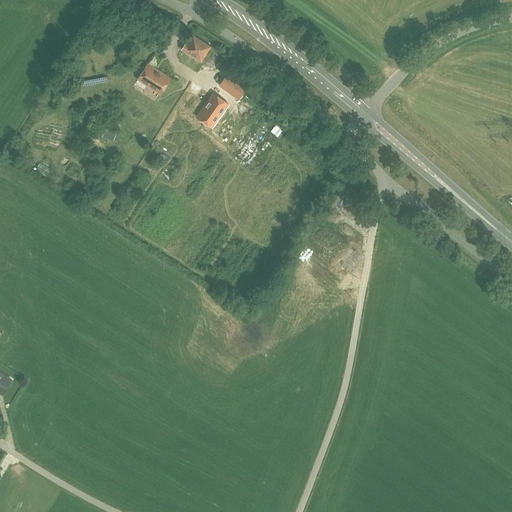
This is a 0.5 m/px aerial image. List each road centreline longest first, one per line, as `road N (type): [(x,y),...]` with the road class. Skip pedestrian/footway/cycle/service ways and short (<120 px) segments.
road 1 (unknown): [(390,181),(328,427),(297,511)]
road 2 (unclassified): [(511,280),(342,138)]
road 3 (primary): [(511,242),(365,113)]
road 4 (unclassified): [(342,138),(267,65),(193,14)]
road 5 (primary): [(365,113),(209,0)]
road 6 (unclassified): [(511,15),(443,38),(365,113)]
road 7 (unknown): [(122,511),(0,440)]
